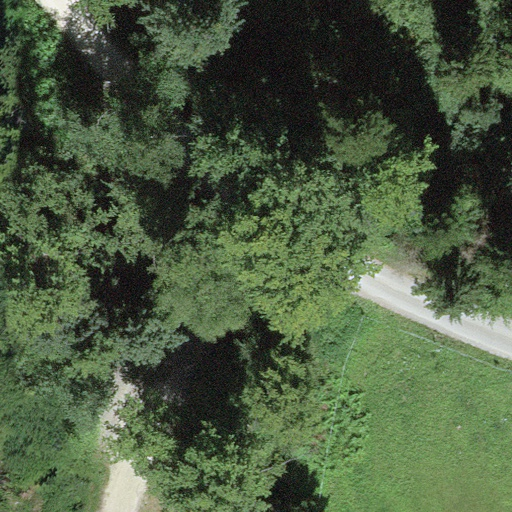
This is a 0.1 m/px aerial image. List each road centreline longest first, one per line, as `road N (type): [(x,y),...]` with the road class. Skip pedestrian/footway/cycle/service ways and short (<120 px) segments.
road 1 (track): [(447,321),(348,178),(280,0)]
road 2 (track): [(79,511),(155,344),(277,251)]
road 3 (track): [(78,0),(137,118),(277,251)]
road 4 (track): [(277,251),(511,349)]
